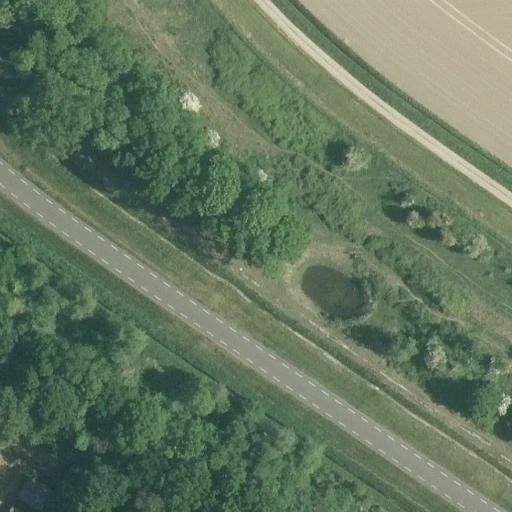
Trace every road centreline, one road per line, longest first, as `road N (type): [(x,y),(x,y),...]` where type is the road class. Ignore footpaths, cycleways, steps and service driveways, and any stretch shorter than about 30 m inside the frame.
road 1 (tertiary): [(491,511),(0,156)]
road 2 (unclassified): [(511,199),(335,67),(265,0)]
